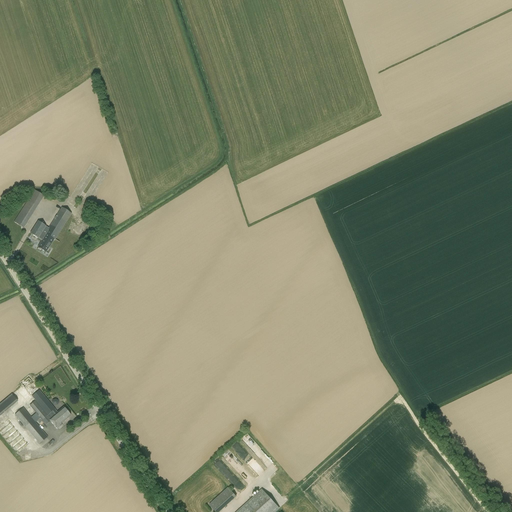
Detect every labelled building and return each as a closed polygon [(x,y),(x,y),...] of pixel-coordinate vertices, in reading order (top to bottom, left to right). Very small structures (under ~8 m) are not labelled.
[(44,196),(34,190),(14,222),(23,228),(44,196)] [(30,234),(38,239),(42,241),(38,247),(46,253),(49,247),(54,239),(55,240),(71,214),(62,208),(47,230),(45,229),(46,227),(37,221),(30,234)] [(46,425),(50,421),(57,429),(62,425),(61,424),(70,415),(64,407),(58,412),(33,383),(34,382),(29,375),(20,383),(24,387),(18,391),(36,413),(31,417),(23,408),(15,415),(40,444),(48,437),(35,423),(40,418),(46,425)] [(0,404),(0,416),(17,401),(12,395),(0,404)] [(237,481),(220,461),(215,465),(233,485),(237,481)] [(220,511),(236,497),(228,488),(209,505),(215,511),(220,511)] [(276,511),(280,509),(262,490),(237,511),(276,511)]
